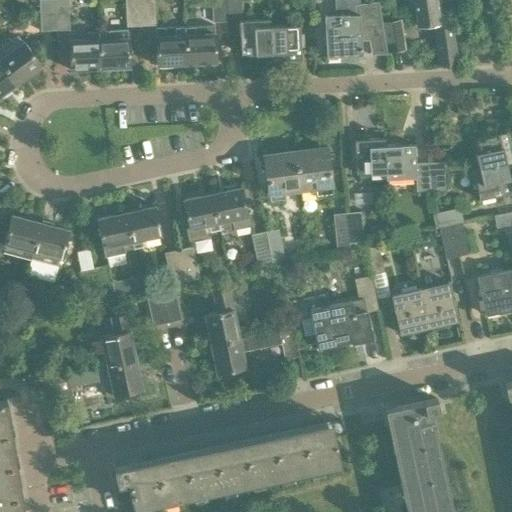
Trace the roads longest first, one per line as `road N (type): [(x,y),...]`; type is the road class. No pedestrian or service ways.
road 1 (residential): [(511,356),(92,446)]
road 2 (residential): [(231,95),(235,153),(58,188),(34,176),(20,152),(23,126),(46,103)]
road 3 (residential): [(511,77),(231,95)]
road 4 (residential): [(46,103),(231,95)]
